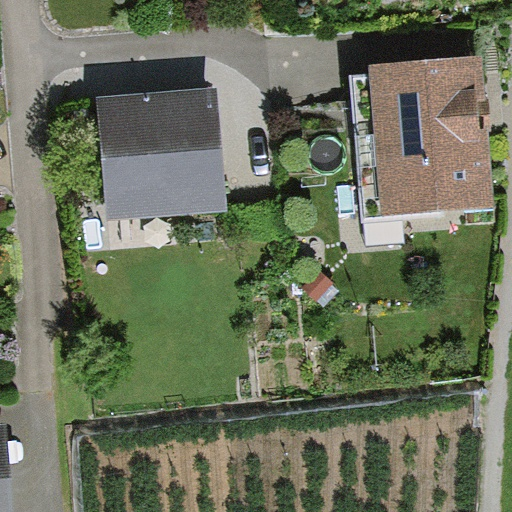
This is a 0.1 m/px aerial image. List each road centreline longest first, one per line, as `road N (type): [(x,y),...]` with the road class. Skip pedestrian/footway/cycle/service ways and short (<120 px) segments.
road 1 (residential): [(25,58),(208,43),(280,59),(454,45)]
road 2 (residential): [(25,58),(42,389)]
